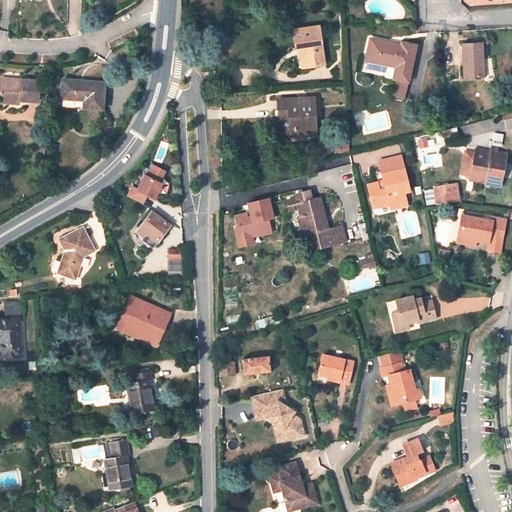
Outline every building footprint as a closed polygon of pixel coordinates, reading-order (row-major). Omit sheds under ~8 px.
[(319,25),(293,30),(295,47),(305,46),(308,67),(325,64),(319,25)] [(401,45),(370,39),(365,61),(395,68),(393,79),(395,80),(407,82),(408,82),(416,45),(401,42),(401,45)] [(482,42),(462,43),(464,77),(484,76),(482,42)] [(299,47),(302,68),(308,67),(305,46),(299,47)] [(40,81),(2,79),(1,100),(19,101),(39,102),(40,81)] [(105,83),(63,80),(61,99),(84,100),(84,108),(103,109),(105,83)] [(404,97),(407,82),(395,80),(392,95),(404,97)] [(314,97),(277,99),(278,120),(294,120),(295,135),(316,134),(314,97)] [(493,121),(465,122),(466,134),(494,132),(493,121)] [(491,151),(476,148),(470,181),(501,186),(507,154),(497,152),(498,149),(491,147),(491,151)] [(383,175),(405,169),(402,156),(380,162),(383,175)] [(159,199),(166,184),(164,181),(168,171),(155,166),(150,177),(148,176),(141,191),(136,189),(132,198),(144,204),(149,195),(151,196),(159,199)] [(410,191),(405,170),(405,169),(383,175),(384,180),(368,185),(371,196),(377,194),(380,207),(390,205),(391,209),(408,205),(405,192),(410,191)] [(458,200),(456,185),(434,189),(437,204),(458,200)] [(347,242),(343,226),(329,230),(321,198),(313,199),(310,190),(296,194),(297,198),(288,200),(290,211),(300,209),(302,217),(299,217),(303,235),(306,235),(309,244),(318,242),(320,248),(347,242)] [(371,196),(374,209),(380,207),(377,194),(371,196)] [(272,199),(248,203),(250,212),(234,214),(240,248),(256,245),(255,238),(274,234),(271,221),(276,220),(272,199)] [(170,226),(152,211),(137,232),(138,233),(141,229),(147,234),(145,237),(143,240),(153,248),(170,226)] [(502,241),(506,220),(494,218),(493,221),(463,215),(461,224),(465,226),(463,234),(473,236),(473,239),(477,239),(489,241),(490,238),(502,241)] [(84,227),(60,239),(65,250),(58,273),(76,279),(83,257),(95,251),(84,227)] [(141,229),(138,233),(145,237),(147,234),(141,229)] [(459,233),(457,242),(476,246),(477,239),(473,239),(473,236),(463,234),(459,233)] [(500,253),(502,241),(490,238),(489,241),(487,250),(500,253)] [(309,244),(310,251),(320,248),(318,242),(309,244)] [(183,250),(169,250),(169,259),(183,259),(183,250)] [(169,269),(183,269),(183,259),(169,259),(169,269)] [(183,269),(169,269),(169,280),(183,278),(183,269)] [(423,303),(415,305),(414,301),(413,296),(397,300),(399,311),(393,313),(397,331),(411,327),(409,322),(419,319),(420,322),(437,317),(432,300),(423,303)] [(171,314),(132,297),(118,329),(157,346),(171,314)] [(19,318),(0,319),(0,340),(1,340),(3,357),(22,356),(19,318)] [(393,384),(396,394),(394,395),(396,405),(404,403),(407,411),(418,408),(415,400),(412,389),(415,389),(409,370),(406,371),(403,362),(400,351),(380,356),(384,368),(381,368),(383,377),(390,375),(393,384)] [(353,362),(323,354),(319,373),(328,375),(340,378),(339,382),(348,385),(353,362)] [(269,357),(243,359),(245,373),(271,370),(269,357)] [(235,373),(234,362),(219,364),(221,374),(235,373)] [(135,381),(128,383),(133,414),(154,410),(149,379),(151,379),(150,370),(133,373),(135,381)] [(386,386),(389,396),(394,395),(396,394),(393,384),(386,386)] [(421,398),(418,388),(415,389),(412,389),(415,400),(421,398)] [(286,406),(282,389),(251,396),(255,414),(265,412),(268,414),(266,418),(276,423),(284,428),(287,439),(304,435),(301,418),(293,414),(295,411),(286,406)] [(266,418),(268,414),(265,412),(255,414),(257,420),(266,418)] [(454,415),(454,412),(437,416),(439,425),(453,421),(453,418),(454,415)] [(287,439),(284,428),(276,423),(275,426),(278,441),(287,439)] [(130,455),(127,439),(111,442),(112,446),(106,447),(108,458),(105,459),(110,490),(120,489),(131,487),(133,487),(127,455),(130,455)] [(405,458),(392,464),(399,481),(415,475),(416,477),(435,469),(429,456),(419,460),(416,453),(423,451),(418,439),(404,445),(409,459),(406,460),(405,458)] [(280,473),(269,476),(271,484),(279,482),(282,490),(288,511),(317,503),(314,493),(304,496),(302,486),(295,462),(278,467),(280,473)] [(418,480),(416,477),(415,475),(399,481),(402,487),(418,480)] [(279,482),(271,484),(273,492),(282,490),(279,482)] [(311,483),(302,486),(304,496),(314,493),(311,483)] [(121,497),(132,495),(131,487),(120,489),(121,497)] [(134,502),(115,509),(116,511),(129,511),(137,509),(134,502)]
